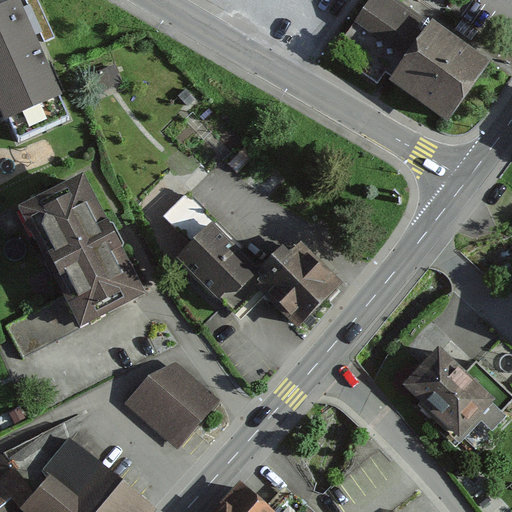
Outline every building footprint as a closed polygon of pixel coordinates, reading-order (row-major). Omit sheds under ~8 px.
[(24,0),(9,0),(0,4),(0,82),(27,145),(78,122),(24,0)] [(376,0),(344,48),(459,125),(497,68),(394,0),(376,0)] [(91,178),(27,210),(71,300),(11,330),(27,361),(152,300),(91,178)] [(278,280),(271,274),(221,233),(227,226),(192,197),(169,224),(201,251),(183,272),(242,323),(267,293),(278,280)] [(341,289),(293,248),(271,274),(278,280),(267,293),(308,328),(341,289)] [(445,351),(412,388),(465,436),(494,405),(504,415),(511,405),(511,395),(481,367),(473,376),(445,351)] [(151,385),(132,407),(181,450),(221,405),(179,368),(151,385)] [(152,511),(153,511),(75,446),(48,477),(59,486),(36,511),(152,511)] [(27,511),(40,502),(7,461),(0,466),(0,511),(3,511),(16,503),(23,511),(27,511)] [(274,511),(245,487),(224,511),(274,511)]
